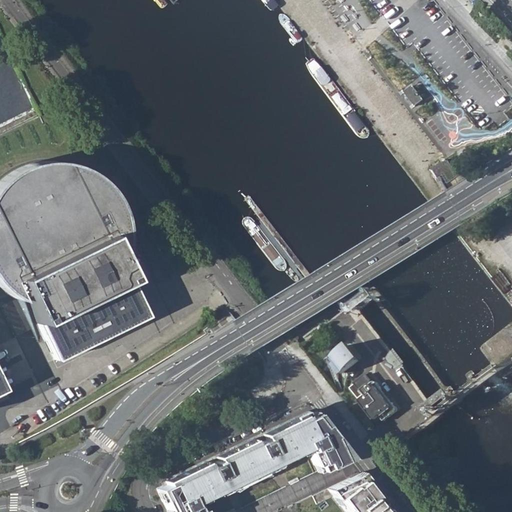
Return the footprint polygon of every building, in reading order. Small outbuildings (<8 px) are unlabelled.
[(312,58),(305,64),(306,65),(306,66),(307,68),(308,70),(309,71),(356,135),(357,136),(358,137),(359,137),(360,138),(361,138),(363,138),(364,138),(365,138),(366,138),(367,137),(368,136),(368,135),(369,134),(369,133),(369,131),(368,130),(368,129),(367,128),(366,127),(319,64),(317,62),(316,61),(315,60),(313,59),(312,58)] [(415,86),(406,92),(416,106),(425,99),(415,86)] [(49,351),(53,360),(145,315),(142,309),(137,298),(136,296),(127,277),(113,248),(117,246),(119,250),(121,242),(123,233),(123,226),(122,218),(120,209),(115,196),(110,187),(103,179),(92,169),(83,164),(71,159),(62,157),(55,156),(47,156),(37,157),(30,159),(23,162),(10,167),(0,174),(0,173),(0,288),(3,291),(9,295),(16,299),(18,299),(16,295),(21,293),(35,321),(44,341),(49,351)] [(445,160),(429,170),(434,178),(439,175),(444,183),(455,176),(447,164),(445,160)] [(117,246),(113,248),(127,277),(136,296),(141,294),(119,250),(117,246)] [(44,341),(21,293),(16,295),(18,299),(39,343),(44,341)] [(352,342),(331,358),(344,374),(364,357),(352,342)] [(400,369),(407,364),(396,350),(389,355),(400,369)] [(374,381),(368,373),(356,382),(357,383),(352,387),(361,397),(367,392),(369,394),(362,400),(377,419),(381,416),(385,421),(398,411),(399,409),(399,407),(378,381),(377,381),(374,381)] [(219,494),(242,484),(257,476),(279,466),(276,461),(303,448),(304,452),(308,450),(315,466),(319,464),(322,470),(350,457),(314,411),(305,416),(304,413),(262,432),(264,436),(254,441),(252,437),(216,455),(217,459),(208,463),(206,459),(168,477),(164,480),(165,484),(157,488),(168,511),(203,511),(201,507),(195,510),(192,504),(191,502),(217,489),(219,494)] [(344,511),(393,511),(361,470),(326,488),(313,495),(317,503),(332,496),(333,497),(344,511)]
